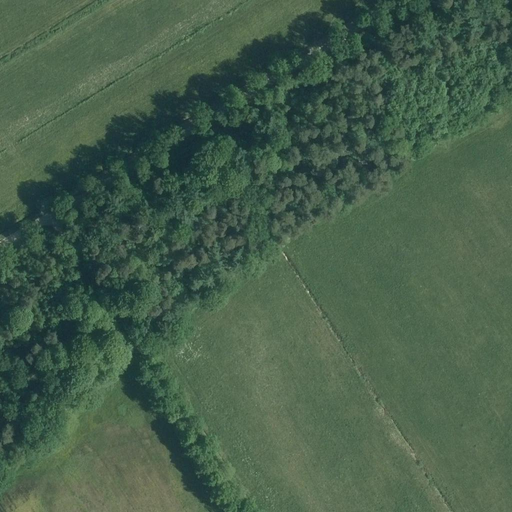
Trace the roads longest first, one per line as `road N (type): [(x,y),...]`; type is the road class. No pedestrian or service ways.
road 1 (track): [(0,246),(405,0)]
road 2 (track): [(39,199),(244,511)]
